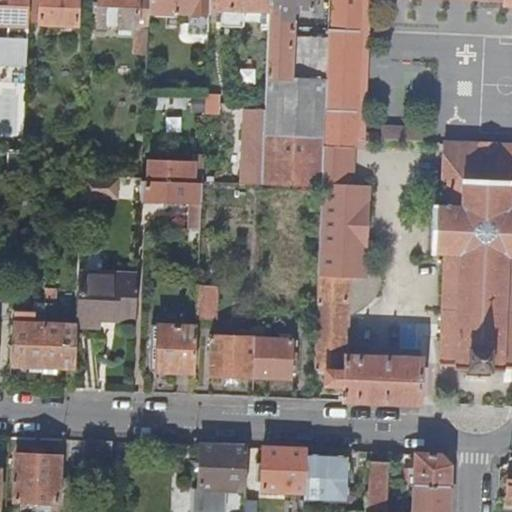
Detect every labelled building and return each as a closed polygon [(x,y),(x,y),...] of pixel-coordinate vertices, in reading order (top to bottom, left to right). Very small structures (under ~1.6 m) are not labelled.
[(11,55),(29,55),(30,12),(30,0),(0,0),(0,25),(10,26),(9,41),(0,40),(0,68),(10,69),(11,55)] [(30,0),(30,12),(41,12),(41,26),(78,27),(79,0),(30,0)] [(101,0),(100,28),(150,29),(150,16),(150,10),(150,0),(101,0)] [(150,0),(150,10),(150,16),(176,18),(177,15),(210,16),(210,10),(210,0),(150,0)] [(210,0),(210,10),(222,11),(221,27),(223,30),(242,30),(244,27),(244,12),(264,13),(263,32),(269,32),(270,0),(210,0)] [(263,187),(323,189),(324,148),(328,67),(310,66),(309,81),(290,81),(293,14),(298,14),(298,9),(314,9),(314,0),(270,0),(269,32),(266,112),(263,187)] [(334,0),(333,32),(329,31),(328,67),(324,148),(356,150),(356,148),(364,149),(365,142),(356,142),(360,0),(334,0)] [(221,91),(207,91),(207,96),(206,110),(220,111),(221,91)] [(263,187),(266,112),(245,111),(242,186),(263,187)] [(379,143),(424,144),(424,131),(384,129),(383,136),(366,136),(366,142),(379,143)] [(511,147),(447,145),(445,182),(450,183),(449,200),(449,208),(435,207),(433,255),(447,256),(442,366),(457,366),(457,370),(470,371),(470,376),(468,376),(468,379),(492,380),(492,378),(490,378),(490,372),(504,373),(504,369),(511,368),(511,147)] [(346,358),(347,319),(348,318),(349,318),(350,317),(351,317),(352,317),(352,316),(353,316),(354,316),(355,315),(356,315),(357,314),(358,313),(359,313),(360,312),(361,312),(361,308),(360,307),(373,296),(374,297),(378,297),(378,296),(379,296),(379,295),(380,294),(380,293),(381,293),(381,292),(381,291),(381,290),(382,289),(382,288),(382,287),(382,286),(382,285),(382,284),(382,283),(382,282),(382,281),(381,280),(381,279),(381,278),(380,277),(380,276),(379,275),(379,274),(378,273),(377,272),(377,271),(376,271),(375,270),(374,269),(373,268),(372,268),(371,267),(370,267),(369,267),(368,266),(371,189),(354,188),(356,150),(324,148),(323,189),(316,372),(328,373),(327,386),(345,387),(344,402),(420,405),(421,361),(346,358)] [(24,177),(25,150),(11,150),(10,176),(24,177)] [(201,231),(203,184),(204,159),(194,159),(193,164),(151,162),(150,184),(143,183),(142,201),(190,203),(189,231),(201,231)] [(120,180),(83,179),(83,199),(119,201),(120,180)] [(199,274),(201,234),(188,234),(187,274),(199,274)] [(95,319),(137,321),(139,275),(79,273),(77,326),(95,326),(95,319)] [(216,287),(199,286),(198,320),(215,320),(216,287)] [(11,366),(43,367),(47,291),(37,290),(36,314),(13,313),(11,366)] [(43,367),(75,368),(77,327),(56,326),(57,306),(55,306),(56,291),(47,291),(43,367)] [(158,371),(195,372),(197,328),(160,327),(158,371)] [(255,378),(256,339),(256,334),(249,334),(249,339),(212,338),(210,377),(255,378)] [(292,341),(256,339),(255,378),(291,379),(292,341)] [(112,473),(114,443),(85,442),(84,472),(112,473)] [(246,490),(248,448),(202,446),(200,489),(246,490)] [(263,491),(307,492),(308,456),(309,451),(264,449),(263,491)] [(416,455),(415,485),(450,487),(451,468),(440,456),(416,455)] [(350,457),(308,456),(307,492),(306,501),(329,502),(329,509),(345,510),(346,503),(348,503),(350,457)] [(17,457),(16,504),(52,505),(52,511),(59,511),(61,458),(17,457)] [(369,511),(387,511),(388,484),(389,464),(372,463),(369,511)] [(415,485),(414,511),(449,511),(450,487),(415,485)]
